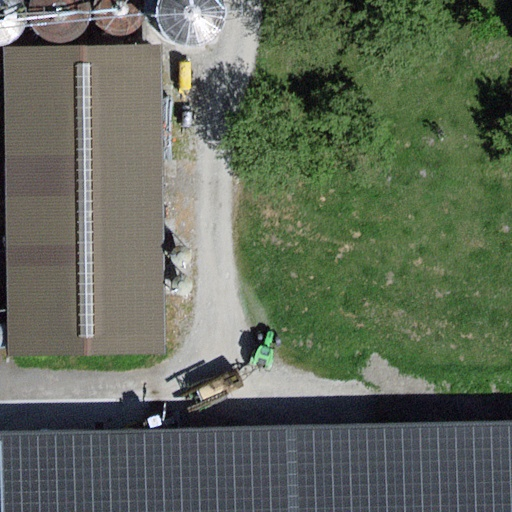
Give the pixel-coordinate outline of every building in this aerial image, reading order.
[(0,0),(0,48),(1,49),(11,49),(20,46),(28,40),(33,31),(36,21),(35,11),(30,2),(28,0),(0,0)] [(41,30),(47,38),(55,43),(64,46),(74,46),(83,43),(91,37),(97,28),(99,19),(98,8),(94,0),(43,0),(42,1),(39,10),(38,20),(41,30)] [(109,27),(115,33),(122,37),(130,38),(138,37),(146,32),(151,26),(154,19),(155,11),(152,3),(150,0),(108,0),(107,3),(105,11),(105,20),(109,27)] [(161,52),(7,55),(14,348),(164,346),(161,52)] [(179,267),(183,268),(186,268),(190,267),(192,264),(194,261),(195,257),(194,254),(193,250),(190,248),(186,246),(183,246),(179,247),(176,249),(174,252),(173,255),(172,259),(174,262),(176,265),(179,267)] [(178,297),(181,298),(185,298),(188,296),(191,294),(193,291),(194,287),(193,283),(191,280),(189,278),(185,276),(182,276),(178,276),(175,278),(173,281),(171,285),(171,289),(172,292),(175,295),(178,297)] [(511,511),(511,420),(0,431),(0,453),(1,511),(511,511)]
